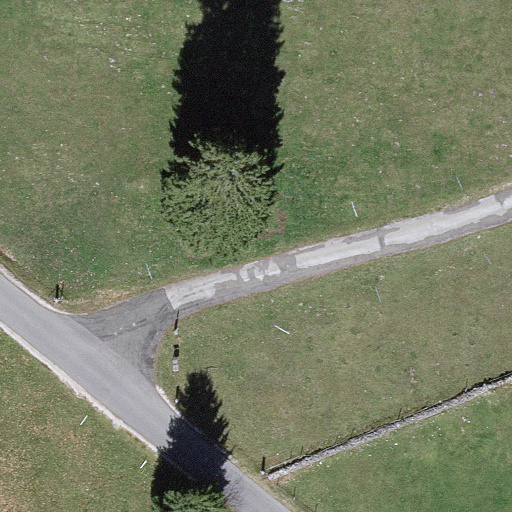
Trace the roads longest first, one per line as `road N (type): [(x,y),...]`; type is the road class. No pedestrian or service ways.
road 1 (track): [(511,200),(54,342)]
road 2 (unclassified): [(262,511),(0,297)]
